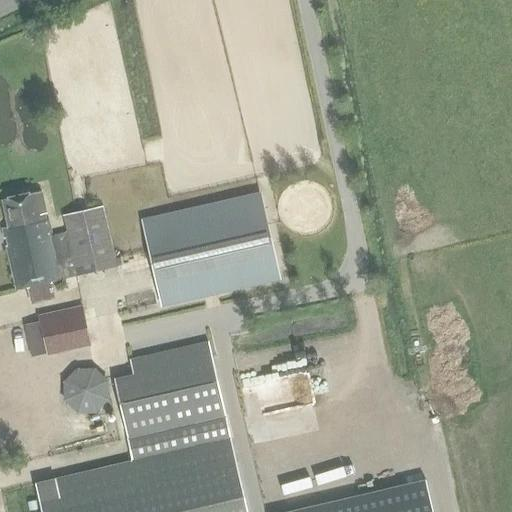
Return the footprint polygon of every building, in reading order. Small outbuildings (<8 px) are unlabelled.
[(2,228),(16,289),(115,266),(102,209),(64,218),(67,235),(51,238),(48,227),(46,228),(44,217),(46,216),(41,193),(35,195),(35,194),(2,201),(8,227),(2,228)] [(278,274),(260,194),(142,221),(160,301),(278,274)] [(48,282),(30,286),(33,301),(51,297),(48,282)] [(38,316),(47,356),(91,346),(82,306),(38,316)] [(115,377),(128,438),(224,415),(207,341),(131,359),(133,373),(115,377)] [(107,383),(106,381),(105,379),(104,377),(102,375),(100,373),(98,371),(96,370),(93,369),(90,368),(87,368),(84,368),(81,368),(79,369),(78,369),(76,370),(74,371),(73,372),(71,374),(69,375),(68,377),(66,380),(65,382),(65,384),(64,385),(64,388),(64,389),(64,391),(64,393),(65,396),(65,397),(67,400),(68,402),(69,404),(71,405),(73,407),(75,409),(78,410),(80,411),(82,411),(85,411),(88,411),(91,411),(93,410),(96,409),(98,408),(99,407),(101,405),(103,403),(104,401),(105,400),(106,397),(107,395),(108,392),(108,390),(108,388),(107,386),(107,383)] [(248,511),(231,436),(36,483),(42,511),(248,511)] [(299,511),(433,511),(426,482),(299,511)]
